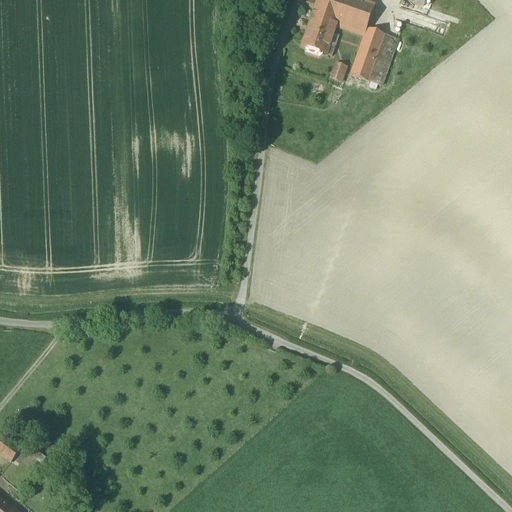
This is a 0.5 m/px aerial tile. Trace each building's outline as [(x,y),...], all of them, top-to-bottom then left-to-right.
[(336,29),(364,38),(366,30),(375,6),(357,0),(318,0),(311,20),(336,29)] [(336,29),(311,20),(302,48),(310,51),(309,54),(317,57),(318,54),(332,58),(335,49),(330,47),(336,29)] [(398,41),(366,30),(364,38),(350,77),(381,88),(398,41)] [(346,70),(336,66),(331,80),(341,83),(346,70)] [(0,454),(11,463),(20,450),(0,436),(0,454)] [(0,511),(11,511),(13,510),(0,499),(0,511)]
